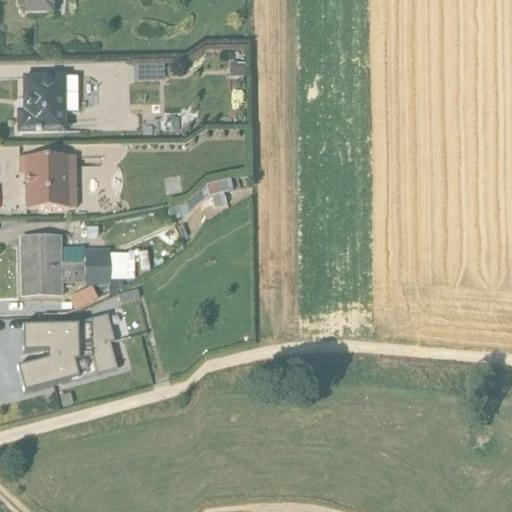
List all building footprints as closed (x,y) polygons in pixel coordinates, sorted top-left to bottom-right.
[(22,0),(24,18),(51,17),(51,0),(22,0)] [(17,115),(17,136),(64,135),(64,115),(76,115),(75,81),(64,81),(63,80),(23,81),(23,115),(17,115)] [(74,160),(17,161),(17,177),(23,178),(24,213),(74,212),(74,160)] [(236,190),(175,209),(183,235),(235,219),(230,206),(239,203),(236,190)] [(121,290),(120,257),(107,257),(107,254),(61,254),(60,240),(18,241),(19,301),(61,300),(61,287),(105,286),(106,298),(121,290)] [(139,290),(119,295),(122,304),(141,299),(139,290)] [(132,332),(125,310),(109,314),(116,337),(132,332)] [(113,345),(106,318),(68,328),(21,330),(21,356),(37,356),(37,365),(15,371),(22,397),(114,372),(107,347),(113,345)]
